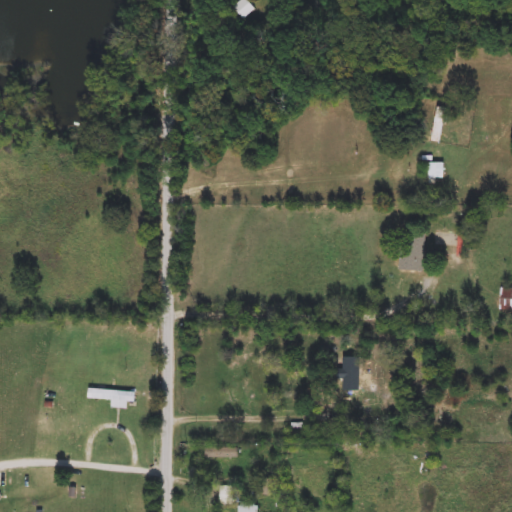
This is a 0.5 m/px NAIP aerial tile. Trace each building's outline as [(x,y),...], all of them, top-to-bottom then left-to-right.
[(444,107),(440,143),(432,142),(436,106),(444,107)] [(429,163),(443,163),(443,179),(429,179),(429,163)] [(424,271),(400,271),(400,233),(424,233),(424,271)] [(511,310),(501,310),(501,289),(511,288),(511,310)] [(252,397),(252,362),(269,362),(269,397),(252,397)] [(372,373),(372,391),(350,391),(350,373),(372,373)] [(127,408),(112,408),(112,400),(89,399),(89,389),(136,392),(136,402),(128,402),(127,408)] [(237,456),(210,456),(210,448),(237,448),(237,456)] [(259,511),(239,511),(239,502),(259,502),(259,511)]
